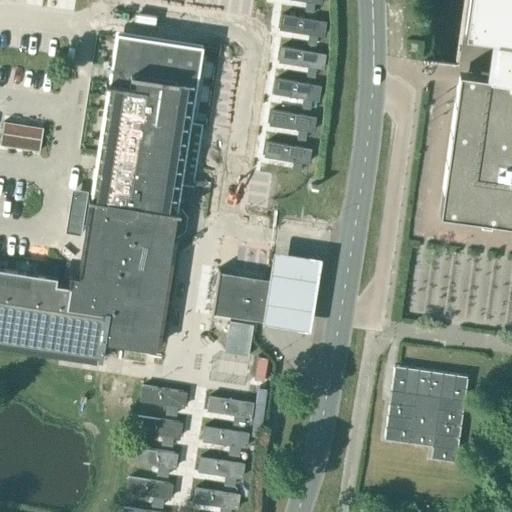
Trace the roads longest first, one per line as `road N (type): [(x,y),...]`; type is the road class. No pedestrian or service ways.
road 1 (tertiary): [(297,511),(319,434),(365,152),(370,0)]
road 2 (unknown): [(223,227),(184,254),(157,455)]
